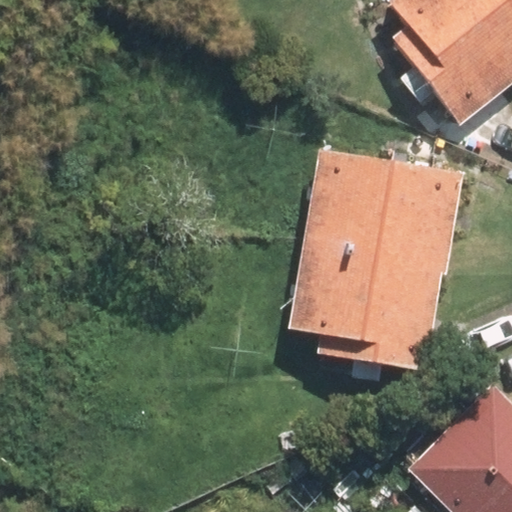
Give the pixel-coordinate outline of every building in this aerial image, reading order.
[(511,0),(400,0),(416,21),(402,32),(469,120),(511,87),(511,0)] [(329,147),(313,238),(454,263),(470,172),(329,147)] [(435,368),(454,263),(313,238),(298,324),(329,330),(326,349),(435,368)] [(510,511),(511,394),(499,381),(418,460),(468,511),(510,511)] [(390,467),(362,445),(342,470),(370,492),(390,467)]
